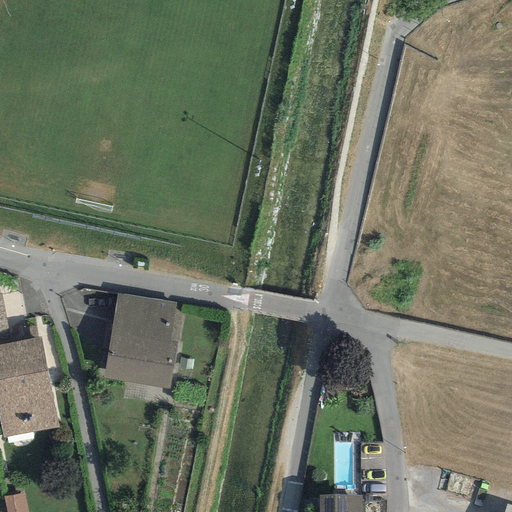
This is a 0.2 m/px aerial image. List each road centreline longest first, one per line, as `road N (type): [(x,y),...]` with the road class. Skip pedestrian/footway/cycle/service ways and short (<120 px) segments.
road 1 (residential): [(433,0),(409,13),(393,37),(326,314)]
road 2 (residential): [(326,314),(49,264)]
road 3 (residential): [(49,264),(101,511)]
road 4 (unclassified): [(326,314),(287,511)]
road 5 (residential): [(372,322),(398,472),(396,511)]
road 6 (residential): [(511,352),(372,322)]
